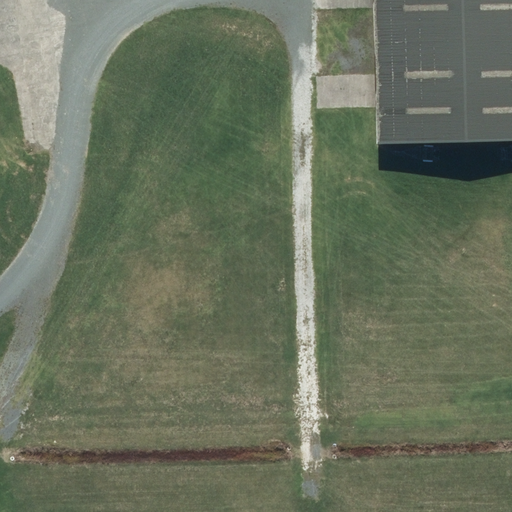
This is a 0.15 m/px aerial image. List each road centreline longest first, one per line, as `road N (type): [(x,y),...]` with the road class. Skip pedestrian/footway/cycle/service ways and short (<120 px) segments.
road 1 (track): [(302,102),(317,511)]
road 2 (track): [(303,123),(341,198),(412,276),(511,350)]
